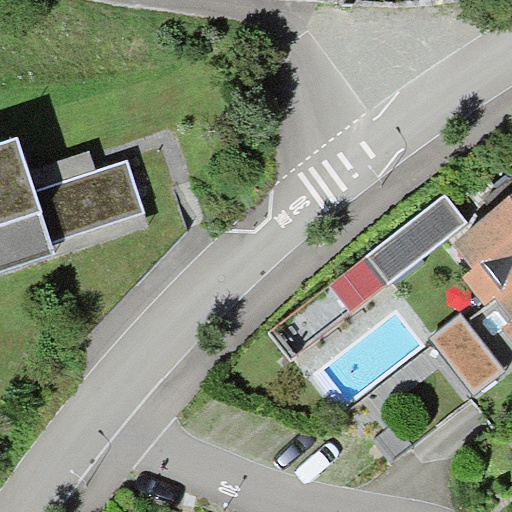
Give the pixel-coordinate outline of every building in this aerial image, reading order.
[(18,149),(0,155),(0,276),(53,260),(48,244),(33,197),(18,149)] [(33,197),(48,244),(143,214),(128,167),(33,197)] [(487,304),(496,297),(511,283),(511,180),(488,200),(496,210),(454,243),(475,269),(465,277),(487,304)] [(368,260),(388,287),(470,226),(449,199),(368,260)] [(511,283),(496,297),(511,317),(511,320),(503,328),(511,339),(511,283)] [(438,327),(477,387),(511,365),(473,305),(438,327)]
